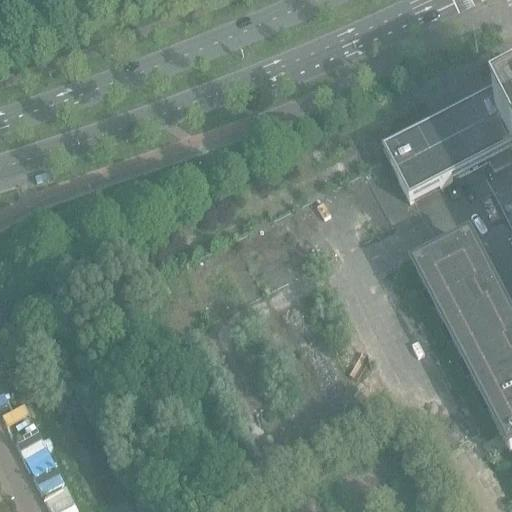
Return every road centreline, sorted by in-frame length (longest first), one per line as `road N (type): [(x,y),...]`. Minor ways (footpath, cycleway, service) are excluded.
road 1 (tertiary): [(0,170),(213,98),(451,0)]
road 2 (tertiary): [(309,0),(0,113)]
